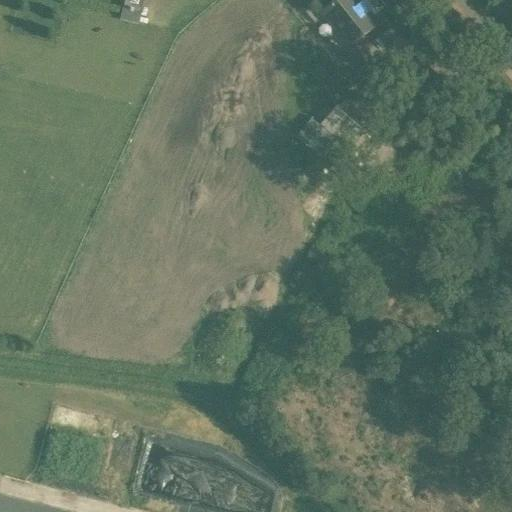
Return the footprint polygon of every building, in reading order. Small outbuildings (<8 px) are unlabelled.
[(350,49),(380,25),(359,0),(339,0),(322,14),(350,49)] [(141,14),(123,10),(121,20),(138,24),(141,14)] [(376,100),(394,84),(360,44),(344,58),(376,100)] [(342,161),(380,115),(351,90),(305,145),(326,162),(333,154),(342,161)] [(71,511),(0,494),(0,511),(71,511)]
